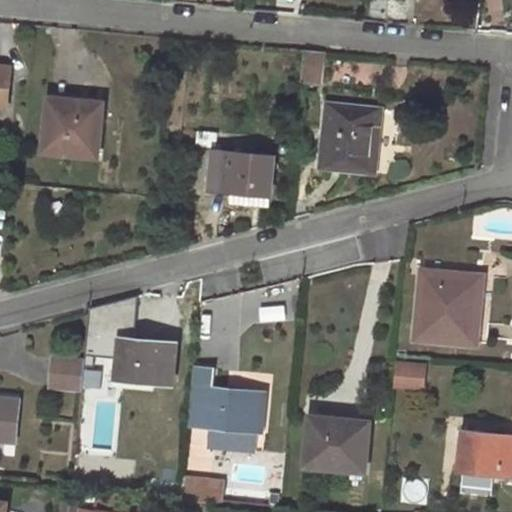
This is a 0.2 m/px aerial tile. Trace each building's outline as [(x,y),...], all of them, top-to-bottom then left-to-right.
[(324,52),(304,50),(301,80),(321,82),(324,52)] [(0,65),(0,107),(5,108),(9,67),(0,65)] [(76,106),(77,101),(49,98),(48,102),(48,104),(76,106)] [(103,103),(77,101),(76,106),(48,104),(44,152),(97,157),(103,103)] [(379,109),(327,104),(321,167),(373,171),(379,109)] [(217,131),(196,129),(195,144),(215,146),(217,131)] [(275,156),(214,150),(210,190),(229,191),(228,201),(269,204),(275,156)] [(448,274),(422,271),(417,337),(477,342),(482,281),(458,279),(457,284),(448,283),(448,274)] [(177,344),(120,338),(115,384),(153,388),(153,380),(173,382),(177,344)] [(82,388),(86,361),(55,359),(52,384),(82,388)] [(396,389),(428,389),(429,363),(396,362),(396,389)] [(215,369),(195,367),(192,406),(210,408),(209,425),(263,431),(265,393),(214,387),(215,369)] [(19,401),(0,399),(0,438),(15,440),(19,401)] [(349,427),(349,419),(310,416),(306,465),(365,471),(368,428),(349,427)] [(369,421),(349,419),(349,427),(368,428),(369,421)] [(511,435),(463,430),(458,469),(507,474),(511,474),(511,435)] [(210,478),(183,475),(181,496),(208,499),(210,478)] [(78,511),(115,511),(119,490),(103,489),(100,510),(96,510),(79,507),(78,511)] [(80,500),(79,507),(96,510),(97,502),(80,500)]
